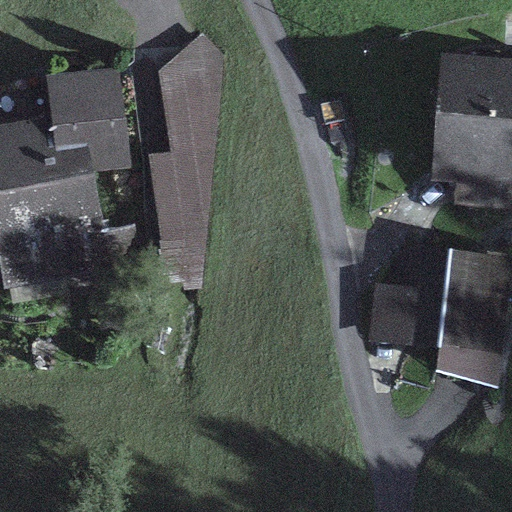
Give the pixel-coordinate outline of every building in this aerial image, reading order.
[(220,56),(202,37),(162,70),(175,154),(154,156),(165,267),(198,284),(220,56)] [(511,64),(453,59),(443,179),(511,184),(511,64)] [(0,125),(0,179),(92,165),(128,160),(114,72),(52,81),(58,116),(0,125)] [(108,269),(92,165),(0,179),(0,243),(6,284),(108,269)] [(506,262),(405,251),(401,289),(381,286),(375,335),(447,343),(445,362),(495,378),(506,262)]
